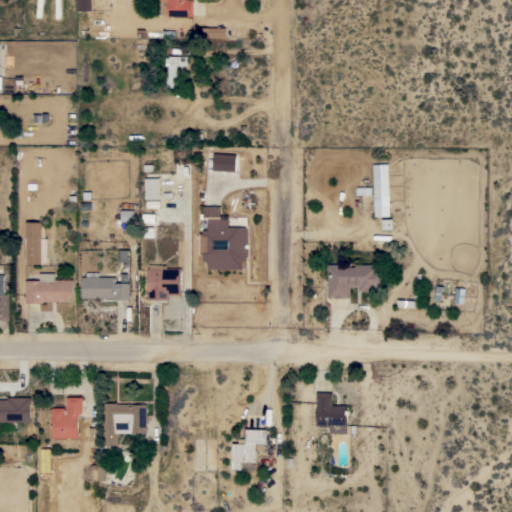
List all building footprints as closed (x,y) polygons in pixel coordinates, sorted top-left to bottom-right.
[(92,0),(92,10),(76,10),(76,0),(92,0)] [(194,0),(194,16),(167,16),(167,14),(160,13),(160,0),(194,0)] [(210,38),(196,37),(197,27),(211,27),(210,38)] [(188,56),(188,66),(178,65),(178,87),(165,87),(165,76),(168,76),(168,65),(165,65),(166,57),(169,57),(169,56),(171,56),(171,48),(181,48),(181,56),(188,56)] [(237,155),(236,171),(213,170),(214,154),(237,155)] [(388,164),(390,216),(374,216),(373,164),(388,164)] [(160,178),(160,199),(145,199),(145,178),(160,178)] [(134,210),(134,221),(121,221),(121,210),(121,203),(127,202),(127,210),(134,210)] [(221,206),(221,217),(202,217),(202,214),(203,214),(204,206),(221,206)] [(247,260),(243,260),(243,269),(208,269),(208,261),(203,261),(203,255),(200,255),(200,233),(203,233),(203,230),(208,230),(208,218),(229,218),(229,227),(248,227),(247,260)] [(42,221),(42,224),(45,224),(45,236),(41,236),(41,238),(47,238),(47,263),(41,263),(41,264),(26,264),(26,221),(42,221)] [(327,264),(350,264),(350,267),(355,267),(355,264),(377,264),(377,271),(378,271),(381,275),(381,282),(378,285),(377,285),(377,287),(376,287),(376,291),(372,291),(363,292),(363,291),(359,291),(359,287),(350,287),(350,297),(343,297),(343,298),(335,298),(327,298),(327,264)] [(182,294),(168,294),(168,299),(147,299),(147,289),(148,289),(148,268),(149,268),(149,265),(167,265),(167,268),(182,268),(182,294)] [(82,277),(87,277),(87,272),(99,272),(99,277),(116,277),(116,283),(122,283),(122,277),(128,277),(128,283),(130,283),(130,299),(113,299),(113,298),(104,298),(104,299),(100,299),(100,298),(82,298),(82,277)] [(42,303),(25,303),(25,280),(40,280),(40,273),(55,273),(55,279),(73,279),(73,301),(42,301),(42,303)] [(465,289),(464,304),(454,303),(456,287),(465,289)] [(330,433),(330,426),(316,426),(317,405),(316,405),(316,392),(332,392),(332,405),(347,405),(347,433),(330,433)] [(0,399),(7,399),(7,397),(31,397),(31,403),(30,403),(30,422),(0,422),(0,399)] [(67,397),(82,397),(82,413),(78,413),(78,416),(78,437),(52,438),(52,407),(64,407),(64,415),(67,415),(67,397)] [(147,404),(147,432),(118,432),(118,444),(105,444),(105,402),(117,402),(117,403),(147,404)] [(238,443),(238,438),(246,438),(246,429),(266,429),(265,444),(265,450),(256,450),(255,462),(241,462),(241,469),(232,469),(232,443),(238,443)] [(97,466),(99,466),(99,460),(105,460),(105,465),(107,465),(107,480),(97,480),(97,466)]
